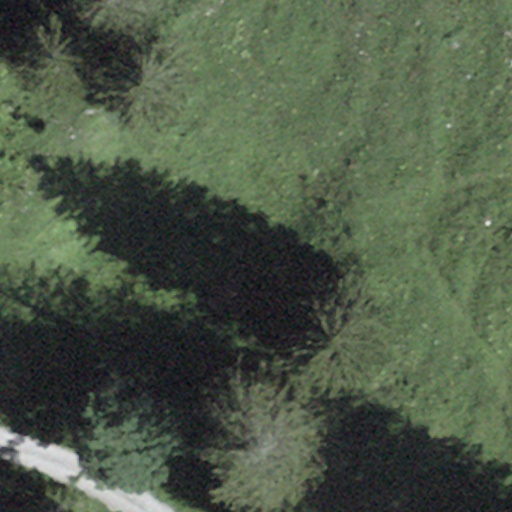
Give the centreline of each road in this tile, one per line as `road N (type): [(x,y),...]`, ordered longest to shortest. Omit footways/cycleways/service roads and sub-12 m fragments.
road 1 (track): [(511,419),(418,274),(422,219),(511,197)]
road 2 (track): [(136,511),(0,441)]
